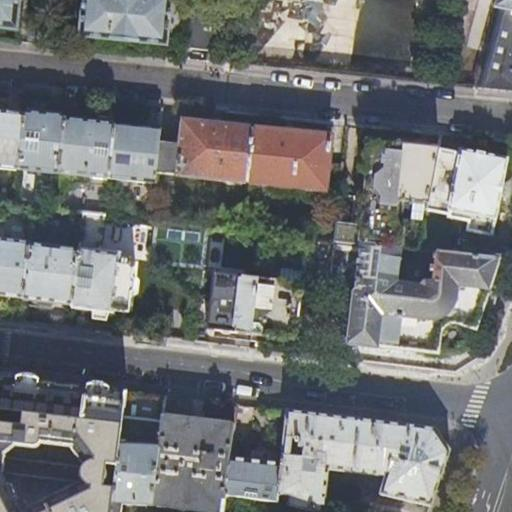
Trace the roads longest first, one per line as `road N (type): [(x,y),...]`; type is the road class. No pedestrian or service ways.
road 1 (residential): [(511,114),(0,64)]
road 2 (residential): [(0,348),(506,409)]
